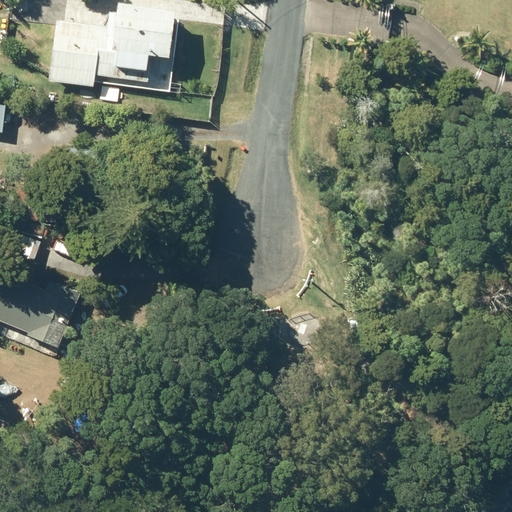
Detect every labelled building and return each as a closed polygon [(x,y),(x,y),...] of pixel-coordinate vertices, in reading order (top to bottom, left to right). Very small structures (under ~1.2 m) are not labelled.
[(54,79),(99,85),(101,74),(152,82),(155,51),(176,54),(182,6),(136,0),(124,0),(122,25),(62,17),(54,79)] [(0,129),(6,130),(10,105),(0,104),(0,129)] [(58,183),(119,183),(120,149),(58,148),(58,183)] [(31,334),(62,347),(85,293),(54,280),(51,289),(12,272),(0,298),(0,317),(33,331),(31,334)] [(45,385),(52,392),(59,386),(53,378),(45,385)] [(0,420),(0,428),(8,433),(15,418),(3,413),(0,420)]
